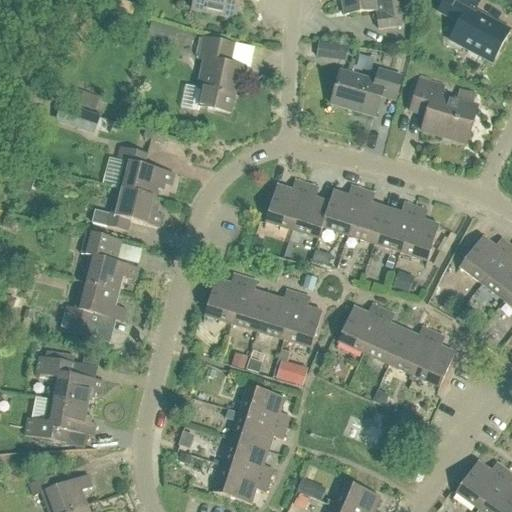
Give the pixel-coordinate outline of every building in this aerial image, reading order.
[(194,0),(192,12),(235,21),(239,0),(194,0)] [(375,13),(373,0),(340,0),(343,17),(375,13)] [(481,0),(445,0),(438,14),(459,25),(449,43),(492,66),(509,34),(473,15),(481,0)] [(398,1),(374,4),(375,13),(377,32),(401,29),(398,1)] [(150,26),(145,44),(172,50),(176,32),(150,26)] [(241,89),(245,70),(229,66),(233,47),(203,40),(199,61),(204,62),(198,91),(202,92),(199,109),(230,116),(236,88),(241,89)] [(330,63),(331,48),(317,47),(316,62),(330,63)] [(394,103),(401,79),(378,73),(375,84),(339,74),(330,106),(374,119),(380,99),(394,103)] [(465,147),(476,110),(471,108),(455,103),(440,99),(443,89),(418,82),(409,113),(425,118),(421,133),(465,147)] [(458,95),(455,103),(471,108),(474,99),(458,95)] [(96,101),(88,98),(84,97),(80,109),(83,109),(92,113),(96,101)] [(62,105),(57,123),(96,135),(101,117),(62,105)] [(118,191),(155,200),(158,185),(170,188),(173,176),(144,168),(147,157),(120,150),(116,162),(125,164),(118,191)] [(115,199),(122,171),(108,168),(101,195),(115,199)] [(19,187),(30,190),(32,190),(36,176),(34,175),(23,172),(19,187)] [(291,233),(306,187),(294,183),(291,193),(276,188),(264,224),(291,233)] [(329,205),(315,201),(318,191),(306,187),(291,233),(318,242),(322,230),(321,230),(329,205)] [(347,239),(362,193),(350,189),(347,198),(332,194),(329,205),(321,230),(322,230),(347,239)] [(96,213),(93,226),(127,234),(130,223),(159,230),(162,218),(151,215),(155,200),(118,191),(111,217),(96,213)] [(373,247),(385,211),(371,206),(374,196),(362,193),(347,239),(373,247)] [(400,256),(415,210),(403,206),(400,216),(385,211),(373,247),(400,256)] [(415,210),(400,256),(426,264),(438,228),(423,223),(426,213),(415,210)] [(88,259),(81,285),(118,294),(122,280),(133,283),(137,270),(117,265),(122,244),(86,234),(80,256),(88,259)] [(481,287),(510,249),(500,241),(494,249),(482,240),(459,270),(481,287)] [(254,242),(250,253),(256,256),(258,256),(258,254),(261,246),(262,244),(258,243),(254,242)] [(503,304),(511,291),(511,250),(510,249),(481,287),(503,304)] [(314,253),(311,263),(327,268),(330,258),(314,253)] [(10,290),(14,276),(7,274),(3,273),(0,284),(0,287),(3,288),(10,290)] [(409,279),(399,275),(393,290),(404,294),(409,279)] [(230,326),(245,280),(233,277),(230,287),(215,282),(203,318),(230,326)] [(257,335),(268,298),(253,294),(256,284),(245,280),(230,326),(257,335)] [(310,298),(314,286),(304,282),(301,294),(310,298)] [(60,333),(87,340),(109,346),(112,334),(91,328),(93,317),(115,323),(123,325),(126,312),(114,309),(118,294),(81,285),(75,311),(67,309),(60,333)] [(511,310),(511,291),(503,304),(511,310)] [(283,343),(297,296),(286,293),(283,303),(268,298),(257,335),(283,343)] [(297,296),(283,343),(310,351),(321,314),(306,310),(309,300),(297,296)] [(0,317),(9,320),(12,308),(0,304),(0,317)] [(362,356),(382,312),(371,307),(367,316),(353,310),(337,345),(362,356)] [(388,368),(403,333),(389,327),(394,317),(382,312),(362,356),(388,368)] [(25,313),(23,320),(32,322),(34,315),(25,313)] [(413,379),(433,335),(421,330),(417,339),(403,333),(388,368),(413,379)] [(433,335),(413,379),(438,390),(454,356),(440,349),(444,340),(433,335)] [(97,370),(99,358),(84,356),(82,367),(97,370)] [(235,357),(231,369),(242,373),(246,361),(235,357)] [(39,360),(36,378),(53,381),(49,402),(94,410),(96,395),(101,396),(103,384),(73,378),(76,366),(48,361),(39,360)] [(250,363),(246,374),(258,378),(262,367),(250,363)] [(297,389),(303,370),(282,364),(276,383),(297,389)] [(239,416),(285,431),(289,419),(279,416),(284,401),(248,389),(239,416)] [(384,412),(389,400),(378,395),(372,406),(378,409),(384,412)] [(91,425),(94,410),(49,402),(45,424),(28,421),(25,439),(33,440),(86,450),(88,438),(93,439),(95,426),(91,425)] [(44,422),(46,407),(34,406),(32,421),(44,422)] [(232,425),(235,417),(227,414),(224,423),(232,425)] [(281,442),(285,431),(239,416),(231,442),(267,454),(272,439),(281,442)] [(182,435),(177,448),(189,452),(193,438),(182,435)] [(262,468),(267,454),(231,442),(222,469),(268,483),(272,472),(262,468)] [(190,469),(193,461),(182,457),(179,465),(190,469)] [(477,511),(505,473),(496,466),(490,474),(477,465),(455,496),(477,511)] [(265,495),(268,483),(222,469),(214,495),(250,507),(255,492),(265,495)] [(511,477),(505,473),(477,511),(510,511),(511,511),(511,489),(510,488),(511,485),(511,477)] [(46,511),(75,511),(86,508),(80,493),(91,489),(87,477),(59,488),(54,477),(28,487),(33,499),(41,496),(46,511)] [(322,505),(327,492),(303,482),(297,494),(322,505)] [(333,511),(336,511),(374,511),(379,500),(345,485),(333,511)] [(299,499),(294,509),(300,511),(304,511),(308,504),(299,499)]
